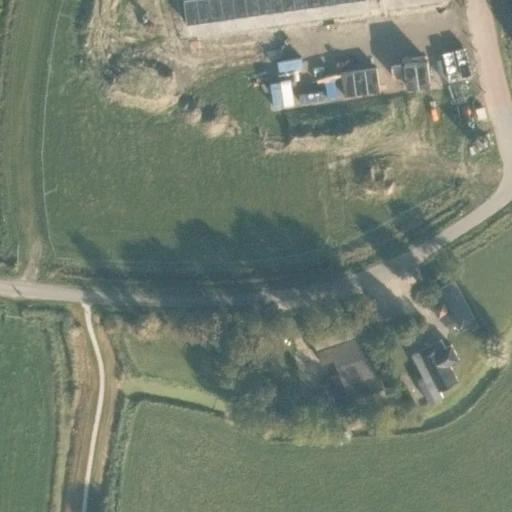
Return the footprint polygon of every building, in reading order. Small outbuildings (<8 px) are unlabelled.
[(165,0),(168,21),(228,13),(226,0),(165,0)] [(226,0),(228,13),(288,5),(287,0),(226,0)] [(432,305),(438,317),(449,311),(459,330),(474,322),(453,282),(438,290),(443,299),(432,305)] [(367,331),(358,304),(310,320),(325,362),(333,359),(338,373),(326,378),(337,411),(350,407),(353,415),(379,406),(380,409),(401,402),(395,387),(381,392),(366,348),(377,344),(372,330),(367,331)] [(451,345),(445,348),(441,340),(414,354),(426,377),(419,381),(430,402),(442,395),(438,390),(459,380),(449,363),(458,359),(451,345)]
